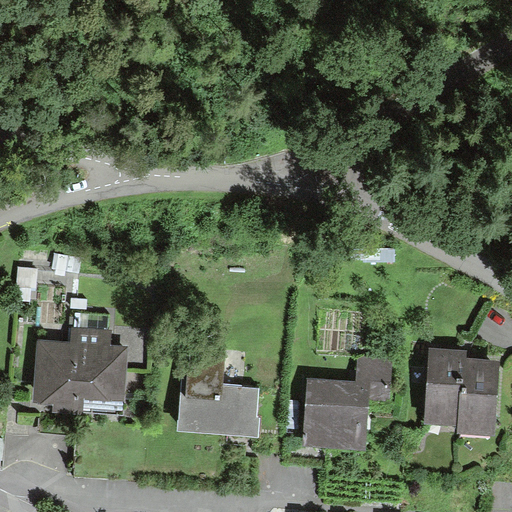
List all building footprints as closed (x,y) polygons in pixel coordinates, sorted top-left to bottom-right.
[(72,324),(71,338),(38,335),(33,394),(53,395),(52,403),(68,404),(83,405),(84,389),(125,392),(129,342),(111,341),(112,327),(72,324)] [(467,352),(467,345),(429,342),(428,352),(425,416),(458,418),(461,352),(467,352)] [(257,409),(259,383),(223,381),(226,350),(189,350),(187,366),(182,365),(178,422),(259,428),(260,410),(257,409)] [(393,355),(358,352),(356,376),(307,372),(304,420),(307,420),(305,439),(366,443),(369,397),(390,398),(393,355)] [(472,353),(467,352),(461,352),(458,418),(457,426),(496,429),(500,354),(472,353)]
